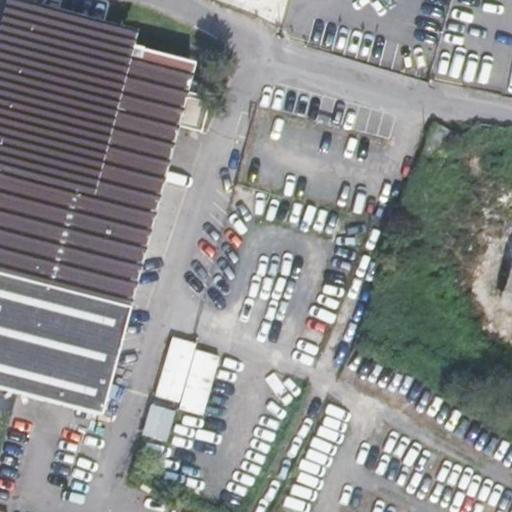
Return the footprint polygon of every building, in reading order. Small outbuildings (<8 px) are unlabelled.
[(99,415),(177,126),(186,91),(194,64),(131,48),(135,31),(104,22),(53,9),(19,0),(4,0),(0,15),(0,391),(59,406),(99,415)] [(211,98),(186,91),(177,126),(202,132),(211,98)] [(451,144),(453,138),(453,136),(452,132),(433,122),(421,153),(413,173),(434,180),(451,144)] [(511,259),(497,312),(511,315),(511,259)] [(179,403),(193,352),(168,345),(153,396),(179,403)] [(175,414),(151,407),(142,436),(166,443),(175,414)]
